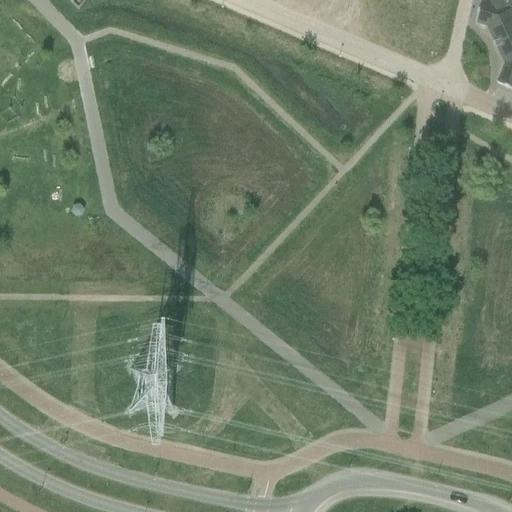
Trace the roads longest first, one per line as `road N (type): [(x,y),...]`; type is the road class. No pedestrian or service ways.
road 1 (tertiary): [(296,511),(88,464),(0,420)]
road 2 (residential): [(511,116),(238,0)]
road 3 (tertiary): [(501,511),(423,487),(368,482),(318,495),(300,511)]
road 4 (tertiary): [(0,454),(89,501),(128,511)]
